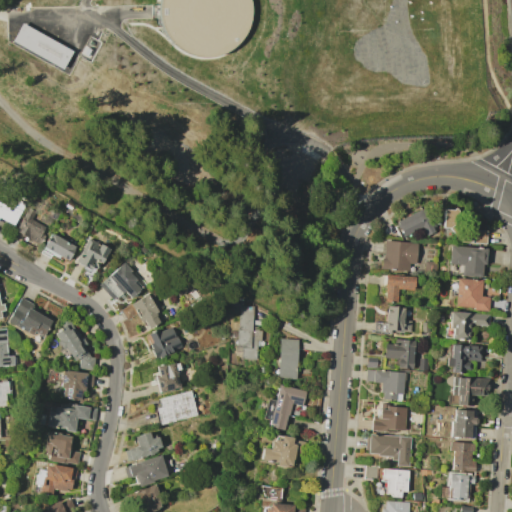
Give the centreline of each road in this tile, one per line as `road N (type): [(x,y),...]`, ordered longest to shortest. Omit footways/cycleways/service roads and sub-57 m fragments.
road 1 (tertiary): [(464,178),(405,184),(369,210),(358,229),(329,511)]
road 2 (residential): [(0,263),(92,307),(116,342),(102,511)]
